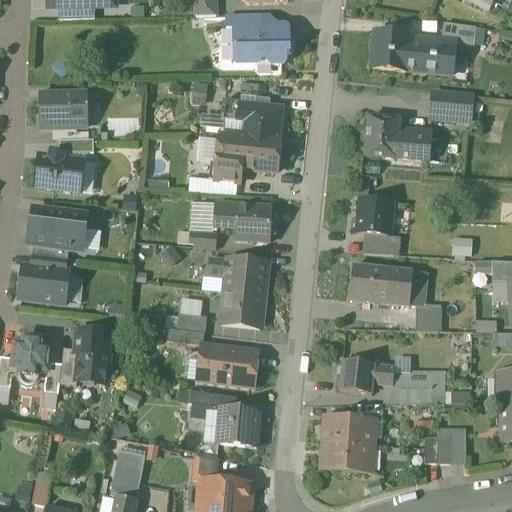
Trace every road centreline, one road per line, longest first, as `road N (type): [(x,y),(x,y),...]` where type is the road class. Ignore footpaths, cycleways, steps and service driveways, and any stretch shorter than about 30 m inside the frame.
road 1 (residential): [(291,511),(284,490),(331,0)]
road 2 (residential): [(8,168),(13,36)]
